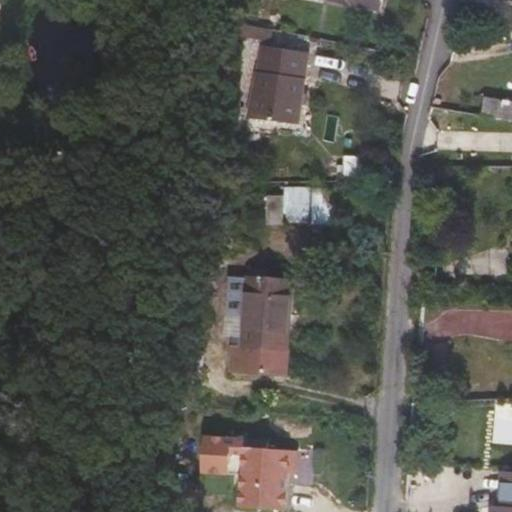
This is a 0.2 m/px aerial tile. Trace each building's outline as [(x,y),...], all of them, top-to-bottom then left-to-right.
[(328,0),(378,11),(380,0),(328,0)] [(277,16),(243,11),(242,27),(241,39),(273,43),(277,16)] [(309,54),(262,46),(259,45),(250,118),(299,125),(309,54)] [(511,121),(511,101),(484,97),(480,116),(483,116),(483,122),(492,124),(493,118),(511,121)] [(299,125),(250,118),(248,132),(297,139),(299,125)] [(380,176),(380,158),(343,157),(343,175),(380,176)] [(146,183),(185,183),(185,169),(147,167),(126,166),(106,165),(79,163),(78,177),(78,183),(97,184),(123,184),(146,183)] [(286,193),(341,194),(341,181),(286,181),(286,193)] [(286,223),(341,223),(341,194),(286,193),(286,223)] [(286,374),(294,282),(249,278),(243,345),(232,344),(230,369),(286,374)] [(281,448),(281,438),(219,434),(216,472),(256,475),(254,504),(299,507),(301,475),(309,476),(311,451),(281,448)] [(493,506),(492,511),(511,511),(511,472),(507,472),(504,507),(499,507),(493,506)]
